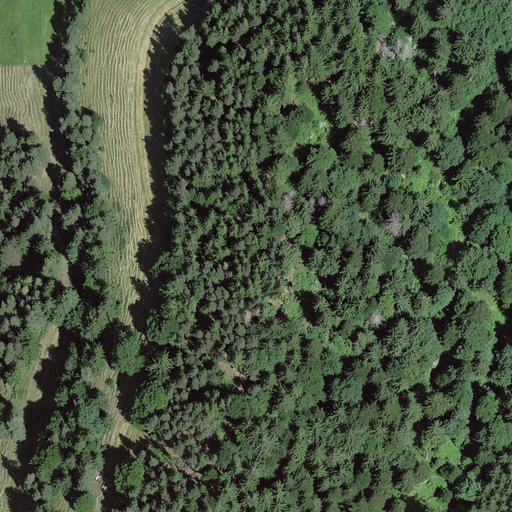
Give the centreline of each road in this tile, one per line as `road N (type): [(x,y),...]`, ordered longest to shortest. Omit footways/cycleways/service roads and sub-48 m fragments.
road 1 (track): [(383,31),(341,166),(347,191),(337,299),(278,511)]
road 2 (track): [(511,61),(458,145),(434,382),(422,434),(387,511)]
